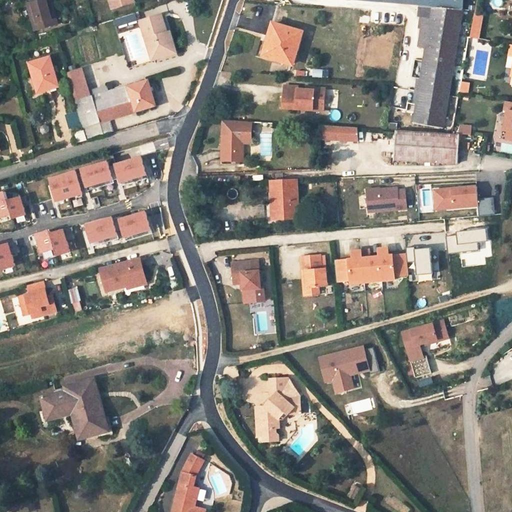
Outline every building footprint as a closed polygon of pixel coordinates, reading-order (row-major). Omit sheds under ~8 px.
[(33,0),(28,2),(36,30),(57,24),(50,0),(33,0)] [(110,0),(113,9),(134,2),(133,0),(110,0)] [(464,0),(380,0),(422,3),(422,6),(463,10),(464,0)] [(444,129),(463,10),(422,6),(420,6),(419,16),(423,16),(418,46),(426,48),(421,79),(421,80),(428,81),(424,104),(417,103),(417,105),(413,124),(444,129)] [(359,9),(359,23),(370,23),(370,9),(359,9)] [(137,20),(135,13),(126,16),(128,23),(137,20)] [(151,53),(171,47),(167,33),(162,15),(141,21),(151,53)] [(483,16),(474,15),(470,37),(479,39),(483,16)] [(128,23),(126,16),(116,19),(118,26),(128,23)] [(267,45),(264,55),(293,63),(302,32),(274,24),(267,45)] [(167,33),(171,47),(151,53),(153,60),(176,53),(170,32),(167,33)] [(59,86),(50,57),(30,63),(39,92),(59,86)] [(76,101),(107,92),(105,87),(88,92),(81,70),(68,73),(76,101)] [(424,104),(428,81),(421,80),(421,79),(418,79),(413,104),(417,105),(417,103),(424,104)] [(113,92),(112,90),(107,92),(76,101),(83,127),(108,120),(154,106),(152,98),(153,97),(148,81),(113,92)] [(469,84),(461,82),(460,92),(468,94),(469,84)] [(299,87),(285,86),(283,108),(314,110),(314,106),(324,107),(325,89),(315,88),(315,91),(307,90),(298,89),(299,87)] [(108,120),(83,127),(84,130),(87,140),(87,141),(112,134),(108,120)] [(251,143),(252,122),(227,120),(227,134),(223,134),(223,161),(243,162),(243,143),(251,143)] [(358,142),(358,127),(320,125),(320,139),(358,142)] [(78,142),(87,140),(84,130),(75,132),(78,142)] [(452,134),(396,130),(394,160),(458,164),(460,134),(452,134)] [(149,178),(142,157),(116,165),(123,186),(149,178)] [(115,183),(108,162),(82,170),(89,191),(115,183)] [(83,194),(76,171),(50,179),(57,201),(83,194)] [(273,204),(274,220),(298,218),(296,180),(272,181),(273,204)] [(453,188),(435,190),(436,204),(453,203),(454,208),(479,206),(480,216),(495,214),(494,197),(479,198),(477,186),(457,188),(457,191),(453,191),(453,188)] [(398,187),(367,190),(369,211),(407,208),(406,189),(398,190),(398,187)] [(0,217),(12,214),(13,219),(27,215),(21,197),(9,201),(6,192),(0,193),(0,217)] [(266,204),(267,220),(274,220),(273,204),(266,204)] [(152,230),(147,212),(121,220),(126,237),(152,230)] [(119,239),(113,218),(87,225),(93,246),(119,239)] [(478,251),(477,243),(487,242),(485,229),(456,232),(456,236),(447,237),(449,253),(478,251)] [(43,253),(55,249),(57,256),(71,252),(64,230),(51,233),(50,231),(37,235),(43,253)] [(0,262),(0,263),(2,270),(15,266),(9,243),(0,246),(0,262)] [(335,261),(337,282),(352,280),(352,283),(396,279),(395,276),(409,275),(408,262),(407,254),(389,256),(389,248),(379,249),(380,257),(370,258),(370,250),(353,252),(353,259),(335,261)] [(431,273),(429,248),(414,250),(414,248),(406,248),(407,254),(408,262),(415,261),(416,274),(431,273)] [(321,255),(302,257),(303,272),(306,271),(309,296),(320,295),(319,287),(328,286),(326,269),(322,269),(321,255)] [(146,280),(140,259),(101,269),(107,291),(146,280)] [(232,263),(234,274),(243,273),(243,283),(244,290),(247,289),(248,302),(265,301),(264,287),(261,287),(259,261),(232,263)] [(243,283),(243,273),(234,274),(234,284),(243,283)] [(48,297),(44,282),(29,286),(31,294),(20,296),(25,315),(32,313),(42,311),(43,315),(57,311),(55,303),(50,304),(48,297)] [(68,289),(74,312),(83,310),(77,286),(68,289)] [(444,320),(402,333),(416,378),(432,373),(426,356),(424,356),(420,344),(449,336),(444,320)] [(362,348),(323,359),(328,377),(335,375),(337,384),(352,380),(350,373),(350,371),(367,366),(368,369),(369,373),(378,370),(372,348),(363,350),(362,348)] [(478,379),(479,388),(492,385),(490,376),(478,379)] [(271,379),(272,399),(266,406),(257,407),(258,436),(264,436),(264,441),(279,440),(279,435),(277,433),(277,428),(280,428),(280,419),(286,413),(289,415),(290,414),(295,408),(302,407),(301,397),(290,398),(289,378),(271,379)] [(290,398),(301,397),(289,378),(290,398)] [(98,392),(95,379),(66,387),(67,392),(42,398),(47,415),(59,412),(60,416),(73,413),(80,439),(107,432),(103,418),(105,418),(102,404),(97,406),(94,393),(98,392)] [(352,380),(337,384),(339,390),(354,385),(352,380)] [(97,406),(102,404),(98,392),(94,393),(97,406)] [(173,503),(176,504),(173,511),(206,511),(207,511),(195,508),(200,488),(194,486),(195,479),(204,460),(191,453),(186,463),(182,474),(179,483),(173,503)] [(354,499),(360,486),(352,483),(347,496),(354,499)]
